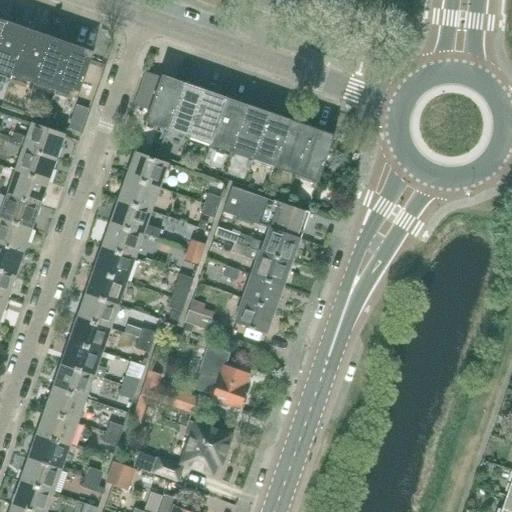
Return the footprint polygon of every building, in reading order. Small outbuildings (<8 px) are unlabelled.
[(317,0),(342,8),(344,0),(317,0)] [(7,22),(0,42),(0,72),(12,77),(28,30),(7,22)] [(28,30),(12,77),(34,84),(50,37),(28,30)] [(50,37),(34,84),(55,92),(71,45),(50,37)] [(93,52),(71,45),(55,92),(77,99),(93,52)] [(161,76),(161,78),(146,73),(134,106),(149,111),(145,123),(167,130),(183,84),(161,76)] [(183,84),(167,130),(188,138),(205,91),(183,84)] [(205,91),(188,138),(210,145),(226,98),(205,91)] [(226,98),(210,145),(231,153),(248,106),(226,98)] [(248,106),(231,153),(253,160),(269,113),(248,106)] [(269,113),(253,160),(274,168),(291,121),(269,113)] [(291,121),(274,168),(296,175),(312,128),(291,121)] [(56,159),(64,135),(31,124),(26,138),(14,134),(11,143),(23,148),(56,159)] [(312,128),(296,175),(318,183),(334,136),(312,128)] [(48,183),(56,159),(23,148),(14,171),(48,183)] [(159,188),(167,164),(134,153),(134,154),(126,177),(159,188)] [(39,206),(48,183),(14,171),(6,194),(39,206)] [(151,212),(159,188),(126,177),(118,200),(151,212)] [(296,238),(296,237),(305,212),(231,187),(223,212),(269,229),(296,238)] [(217,208),(221,198),(207,193),(204,204),(217,208)] [(0,218),(31,229),(39,206),(6,194),(0,212),(0,218)] [(143,235),(151,212),(118,200),(110,224),(143,235)] [(213,219),(217,208),(204,204),(200,214),(213,219)] [(0,244),(23,253),(31,229),(0,218),(0,244)] [(134,258),(143,235),(110,224),(102,247),(134,258)] [(240,234),(239,236),(218,228),(215,236),(234,243),(292,263),(300,239),(296,237),(296,238),(269,229),(264,244),(252,240),(253,239),(240,234)] [(201,255),(204,245),(191,240),(188,251),(201,255)] [(283,287),(292,263),(234,243),(231,253),(255,261),(250,275),(283,287)] [(0,271),(15,276),(23,253),(0,244),(0,271)] [(126,282),(134,258),(102,247),(94,270),(126,282)] [(197,266),(201,255),(188,251),(184,261),(197,266)] [(236,281),(239,271),(226,267),(222,277),(236,281)] [(118,305),(126,282),(94,270),(85,294),(118,305)] [(0,297),(7,300),(15,276),(0,271),(0,297)] [(188,292),(193,279),(179,274),(175,287),(188,292)] [(275,310),(283,287),(250,275),(242,299),(275,310)] [(185,302),(188,292),(175,287),(171,297),(185,302)] [(110,329),(118,305),(85,294),(77,317),(110,329)] [(181,312),(185,302),(171,297),(168,308),(181,312)] [(267,335),(275,310),(242,299),(234,323),(267,335)] [(211,319),(214,312),(191,304),(188,311),(211,319)] [(207,330),(211,319),(188,311),(184,323),(207,330)] [(102,352),(110,329),(77,317),(69,341),(102,352)] [(151,343),(155,332),(142,328),(138,338),(151,343)] [(148,353),(151,343),(138,338),(135,349),(148,353)] [(103,379),(107,368),(97,365),(102,352),(69,341),(61,364),(94,376),(103,379)] [(224,366),(228,355),(208,347),(193,388),(213,395),(212,399),(240,409),(241,404),(245,402),(246,397),(245,394),(247,389),(244,388),(249,375),(224,366)] [(85,399),(94,376),(61,364),(53,388),(85,399)] [(140,396),(157,402),(157,401),(152,400),(160,376),(148,372),(140,396)] [(135,390),(139,380),(125,375),(122,385),(135,390)] [(132,400),(135,390),(122,385),(118,395),(132,400)] [(77,423),(85,399),(53,388),(45,411),(77,423)] [(188,412),(193,398),(164,388),(158,402),(188,412)] [(155,407),(157,402),(140,396),(132,420),(140,423),(146,404),(155,407)] [(69,446),(77,423),(45,411),(36,435),(69,446)] [(119,437),(122,426),(109,422),(105,432),(119,437)] [(226,448),(230,436),(189,422),(185,434),(191,436),(181,464),(211,474),(215,462),(220,464),(222,460),(224,461),(228,449),(226,448)] [(115,447),(119,437),(105,432),(102,442),(115,447)] [(61,469),(69,446),(36,435),(28,458),(61,469)] [(154,477),(156,472),(155,472),(159,460),(147,455),(141,472),(154,477)] [(53,493),(61,469),(28,458),(20,481),(53,493)] [(176,479),(181,467),(159,460),(155,472),(156,472),(176,479)] [(135,470),(117,464),(113,462),(109,473),(131,480),(135,470)] [(86,478),(99,483),(103,472),(89,467),(86,478)] [(127,490),(131,480),(109,473),(106,483),(127,490)] [(96,493),(99,483),(86,478),(82,488),(96,493)] [(32,511),(46,511),(53,493),(20,481),(12,505),(32,511)] [(189,511),(174,507),(176,500),(163,495),(157,511),(141,511),(133,509),(132,511),(189,511)] [(511,511),(511,498),(506,497),(500,511),(511,511)]
